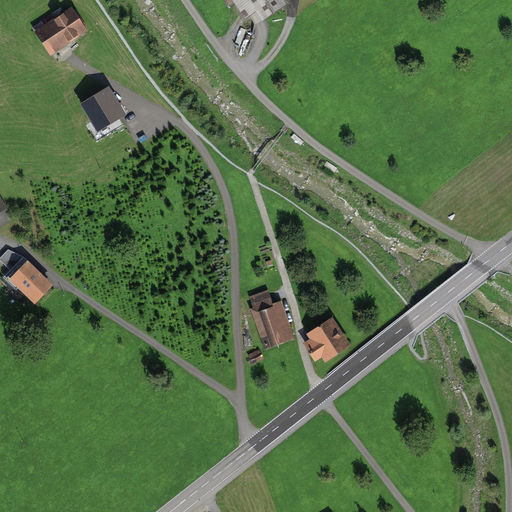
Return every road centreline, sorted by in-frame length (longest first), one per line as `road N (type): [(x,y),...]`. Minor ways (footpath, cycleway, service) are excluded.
road 1 (primary): [(511,239),(169,511)]
road 2 (track): [(249,174),(320,393)]
road 3 (track): [(459,318),(508,448),(510,511)]
